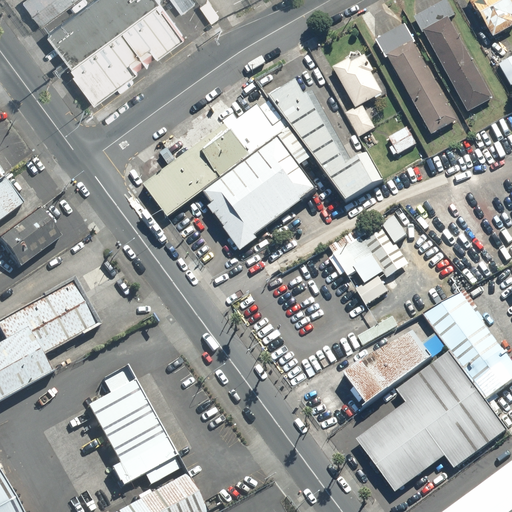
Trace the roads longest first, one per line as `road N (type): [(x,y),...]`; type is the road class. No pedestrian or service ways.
road 1 (primary): [(82,163),(334,511)]
road 2 (unclassified): [(324,0),(244,43),(82,163)]
road 3 (primary): [(0,53),(82,163)]
